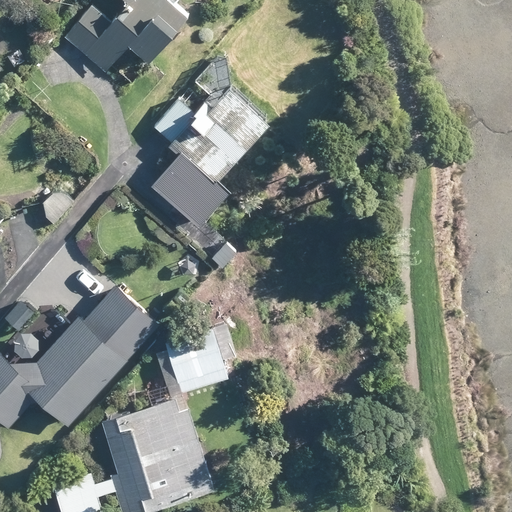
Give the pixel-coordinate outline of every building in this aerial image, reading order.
[(179,0),(127,0),(113,16),(94,0),(66,34),(106,68),(132,37),(152,55),(191,9),(179,0)] [(57,33),(47,22),(34,33),(45,45),(57,33)] [(220,174),(274,110),(235,77),(214,101),(206,94),(196,107),(177,91),(153,120),(156,122),(175,139),(186,148),(159,179),(202,215),(230,183),(220,174)] [(77,200),(62,188),(46,208),(61,220),(77,200)] [(158,322),(162,318),(118,281),(88,314),(83,309),(39,359),(27,348),(16,360),(3,349),(0,346),(0,414),(5,418),(10,424),(38,392),(71,421),(94,394),(158,322)] [(43,312),(25,298),(10,317),(27,331),(43,312)] [(125,511),(131,511),(213,486),(183,387),(230,373),(214,322),(166,338),(169,346),(158,349),(173,395),(105,416),(121,468),(114,471),(114,474),(96,479),(93,467),(54,478),(63,507),(64,511),(104,511),(99,493),(118,488),(125,511)]
